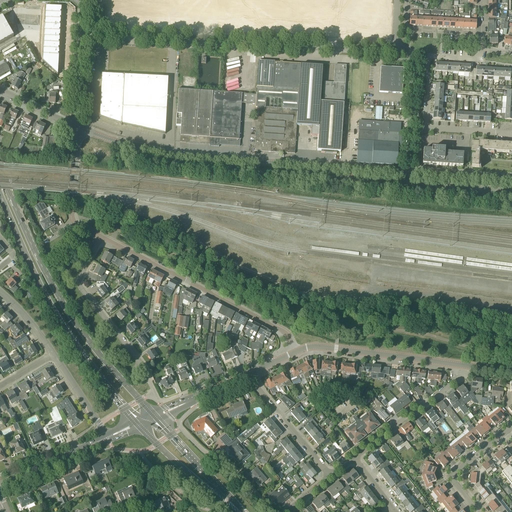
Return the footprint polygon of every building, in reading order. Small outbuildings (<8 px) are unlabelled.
[(0,45),(14,37),(2,17),(0,18),(0,45)] [(494,32),(494,19),(489,19),(489,32),(490,32),(490,36),(490,44),(498,44),(498,36),(494,36),(494,32)] [(42,55),(42,62),(58,75),(59,56),(42,55)] [(0,75),(9,70),(6,63),(5,64),(3,60),(0,62),(0,75)] [(256,94),(298,97),(300,65),(274,63),(275,62),(274,62),(258,61),(256,87),(256,94)] [(340,152),(341,147),(344,104),(320,102),(320,99),(323,66),(300,65),(298,97),(296,125),(297,125),(309,126),(309,128),(310,129),(311,129),(311,136),(318,136),(317,145),(317,150),(321,151),(321,152),(321,153),(337,154),(337,153),(336,153),(336,152),(340,152)] [(344,101),(346,65),(335,65),(334,83),(333,100),(344,101)] [(472,79),(473,69),(470,69),(470,65),(464,65),(464,73),(469,73),(469,79),(472,79)] [(402,94),(403,85),(404,73),(403,73),(404,68),(381,67),(379,92),(402,94)] [(482,76),(482,68),(476,68),(476,69),(473,69),(472,79),(476,79),(476,76),(479,76),(479,80),(481,80),(482,76)] [(14,80),(11,86),(18,90),(22,82),(21,82),(25,75),(20,71),(9,77),(14,80)] [(102,74),(99,117),(121,124),(121,125),(121,124),(165,134),(165,132),(168,78),(124,76),(124,75),(124,76),(102,74)] [(324,82),(324,87),(323,100),(333,100),(334,83),(324,82)] [(256,99),(256,94),(238,94),(213,92),(178,90),(176,126),(181,126),(180,136),(180,142),(209,144),(209,146),(210,146),(210,145),(214,145),(213,147),(219,147),(219,145),(240,146),(240,140),(239,140),(241,103),(255,104),(256,99)] [(256,99),(255,104),(255,107),(257,107),(254,151),(295,154),(295,150),(297,125),(296,125),(298,97),(256,94),(256,99)] [(18,112),(12,110),(5,127),(3,130),(8,132),(11,126),(8,125),(11,118),(15,120),(18,112)] [(440,121),(445,121),(445,114),(443,114),(442,113),(433,113),(433,119),(440,119),(440,121)] [(22,123),(20,127),(22,128),(20,132),(22,133),(24,129),(27,125),(29,126),(33,119),(26,116),(22,123)] [(359,132),(400,134),(400,133),(401,123),(399,123),(389,123),(389,122),(385,121),(384,123),(359,121),(359,132)] [(39,132),(37,134),(41,136),(46,126),(39,122),(35,130),(39,132)] [(404,134),(400,133),(400,134),(359,132),(357,163),(397,165),(398,149),(398,148),(403,149),(404,134)] [(50,137),(47,150),(54,152),(56,138),(50,137)] [(480,168),(480,157),(481,151),(511,152),(511,145),(481,144),(481,141),(472,140),(471,150),(476,151),(476,156),(473,156),(472,167),(480,168)] [(432,148),(431,150),(423,149),(423,155),(422,164),(462,167),(463,154),(445,152),(445,149),(432,148)] [(46,220),(46,221),(50,228),(54,226),(54,224),(53,222),(56,220),(55,218),(52,220),(50,218),(51,218),(48,214),(50,214),(44,204),(37,204),(40,209),(41,212),(46,220)] [(44,232),(50,228),(46,221),(46,220),(41,212),(39,213),(44,221),(40,224),(44,232)] [(101,260),(101,261),(106,263),(108,264),(110,260),(115,262),(116,259),(112,256),(105,253),(103,258),(102,261),(101,260)] [(130,268),(134,261),(128,258),(122,269),(124,270),(127,266),(130,268)] [(147,268),(139,264),(136,270),(133,284),(137,285),(138,275),(138,273),(140,274),(139,276),(142,277),(143,275),(147,268)] [(98,267),(94,274),(94,275),(94,274),(101,277),(100,279),(97,279),(97,282),(96,282),(104,282),(107,276),(103,274),(105,270),(98,267)] [(152,284),(154,281),(158,273),(151,270),(146,281),(152,284)] [(158,273),(154,281),(157,282),(155,286),(158,288),(160,284),(164,277),(158,273)] [(6,284),(11,289),(10,290),(14,294),(18,289),(14,286),(16,284),(11,279),(6,284)] [(177,284),(170,280),(167,286),(164,284),(163,292),(167,295),(169,292),(172,294),(174,290),(177,284)] [(104,282),(96,282),(96,283),(97,283),(97,286),(101,286),(102,287),(96,291),(102,298),(107,293),(105,290),(108,287),(104,282)] [(180,291),(179,302),(178,306),(181,306),(182,302),(183,299),(192,303),(197,294),(187,289),(187,290),(182,288),(180,291)] [(120,296),(118,294),(112,299),(106,303),(112,310),(118,305),(115,301),(118,299),(117,299),(120,296)] [(201,316),(202,311),(208,299),(202,296),(199,303),(203,306),(200,310),(199,315),(198,318),(197,318),(198,326),(201,326),(201,318),(201,316)] [(214,303),(208,299),(202,311),(208,314),(214,303)] [(215,303),(210,314),(213,315),(212,317),(215,318),(221,306),(215,303)] [(218,317),(223,320),(228,310),(221,306),(215,318),(217,319),(218,317)] [(130,314),(127,310),(125,308),(116,316),(121,321),(130,314)] [(228,310),(223,320),(221,324),(223,325),(224,323),(226,318),(230,320),(234,313),(228,310)] [(12,319),(7,313),(1,318),(5,321),(0,326),(5,331),(10,326),(7,324),(12,319)] [(235,329),(242,317),(236,314),(232,321),(236,323),(234,328),(231,334),(234,336),(235,334),(237,329),(235,329)] [(187,329),(189,318),(177,316),(176,320),(174,335),(175,335),(174,338),(177,339),(178,336),(179,336),(181,328),(187,329)] [(241,332),(244,327),(247,320),(242,317),(235,329),(237,329),(235,334),(237,335),(239,331),(241,332)] [(248,336),(254,323),(249,321),(245,328),(248,329),(245,335),(248,336)] [(132,323),(126,328),(131,334),(137,329),(132,323)] [(254,323),(248,336),(250,338),(251,335),(254,336),(256,333),(260,326),(254,323)] [(18,336),(17,335),(22,330),(17,324),(10,330),(13,333),(12,334),(15,338),(18,336)] [(254,343),(252,350),(259,349),(260,343),(267,330),(261,327),(258,334),(261,336),(258,342),(254,343)] [(272,333),(267,330),(260,343),(259,349),(261,349),(262,344),(265,338),(268,340),(268,339),(272,341),(275,337),(271,335),(272,333)] [(24,334),(20,337),(13,341),(15,344),(26,337),(24,334)] [(145,334),(136,341),(142,347),(144,345),(148,343),(146,340),(149,338),(145,334)] [(26,337),(15,344),(17,348),(22,344),(26,350),(24,351),(25,354),(22,356),(25,360),(37,353),(30,342),(29,342),(28,341),(28,340),(26,337)] [(17,348),(15,344),(13,341),(13,340),(9,343),(14,350),(17,348)] [(156,351),(155,348),(146,354),(151,361),(158,357),(155,352),(156,351)] [(237,357),(233,348),(227,351),(228,352),(222,354),(225,361),(231,359),(231,360),(237,357)] [(15,357),(11,359),(15,365),(22,361),(15,351),(13,353),(15,357)] [(214,358),(214,357),(213,355),(209,357),(206,359),(205,358),(204,358),(200,357),(203,364),(207,362),(210,368),(217,365),(215,360),(214,358)] [(198,357),(195,357),(197,362),(194,363),(193,363),(192,364),(192,365),(192,366),(192,367),(195,375),(202,371),(200,365),(203,364),(200,357),(198,357)] [(6,362),(4,359),(3,359),(0,361),(2,363),(0,364),(0,367),(3,373),(10,369),(6,362)] [(189,370),(188,367),(185,361),(180,363),(179,363),(182,368),(179,369),(181,374),(178,375),(181,381),(188,378),(185,372),(189,370)] [(304,364),(309,375),(311,374),(310,371),(312,370),(308,362),(304,364)] [(320,376),(325,376),(327,363),(322,362),(321,370),(319,370),(319,374),(320,374),(320,375),(320,376)] [(304,365),(299,367),(305,379),(307,382),(309,382),(307,378),(309,377),(309,375),(304,364),(304,365)] [(371,376),(371,373),(372,365),(362,364),(362,368),(359,368),(358,377),(358,380),(360,380),(360,378),(361,378),(361,372),(369,373),(369,376),(371,376)] [(351,365),(351,366),(349,380),(352,380),(352,377),(355,378),(355,377),(358,377),(359,368),(356,367),(356,366),(351,365)] [(381,366),(372,365),(371,373),(380,374),(381,366)] [(299,367),(295,369),(301,381),(305,379),(299,367)] [(301,381),(295,369),(295,368),(290,371),(295,381),(292,383),(294,385),(294,386),(301,383),(300,382),(301,382),(301,381)] [(33,379),(34,381),(35,382),(42,378),(44,383),(53,377),(48,369),(33,379)] [(285,386),(287,385),(287,387),(292,385),(287,378),(285,373),(280,375),(280,376),(285,386)] [(445,382),(446,377),(446,375),(441,374),(441,373),(434,373),(433,386),(436,387),(437,381),(437,382),(439,382),(440,381),(445,382)] [(280,376),(275,378),(280,388),(282,392),(284,391),(283,387),(285,386),(280,376)] [(173,383),(171,378),(159,383),(161,386),(164,385),(165,388),(166,387),(166,388),(170,386),(171,385),(170,384),(173,383)] [(271,380),(276,390),(280,388),(275,378),(271,380)] [(469,390),(472,393),(477,389),(477,388),(481,389),(482,380),(473,379),(472,385),(471,386),(469,384),(466,386),(469,390)] [(276,390),(271,380),(266,382),(267,383),(264,384),(266,387),(268,386),(270,390),(272,394),(277,392),(276,390)] [(31,387),(29,384),(27,385),(25,383),(18,387),(21,392),(18,394),(22,400),(28,397),(25,392),(29,390),(28,388),(31,387)] [(48,392),(50,394),(52,399),(53,398),(53,399),(63,392),(59,385),(48,392)] [(461,397),(459,399),(464,405),(466,403),(464,401),(469,398),(472,401),(475,398),(474,397),(472,393),(469,390),(466,391),(462,386),(456,391),(461,397)] [(493,406),(494,396),(498,396),(497,401),(501,401),(503,389),(496,389),(497,388),(493,387),(492,396),(491,396),(490,399),(487,399),(486,406),(493,406)] [(48,392),(46,389),(37,395),(39,398),(42,397),(48,392)] [(11,405),(15,402),(16,404),(19,402),(16,398),(12,391),(5,395),(10,402),(11,405)] [(452,394),(446,399),(450,404),(452,407),(454,408),(457,406),(458,407),(463,414),(468,411),(465,407),(464,405),(459,399),(457,400),(452,394)] [(405,395),(397,401),(403,408),(410,402),(405,395)] [(295,405),(283,396),(279,399),(288,410),(295,405)] [(390,414),(373,397),(372,398),(373,399),(373,401),(374,402),(374,403),(375,405),(376,406),(377,407),(374,411),(378,415),(377,416),(380,419),(381,419),(385,422),(389,418),(387,416),(389,414),(390,414)] [(67,399),(56,406),(58,413),(65,408),(69,414),(68,414),(68,415),(67,416),(68,418),(66,419),(67,420),(66,420),(72,428),(72,427),(75,425),(76,425),(81,422),(77,416),(78,415),(67,399)] [(403,408),(397,401),(389,406),(395,414),(403,408)] [(240,417),(243,416),(248,414),(243,405),(244,405),(243,403),(242,402),(234,405),(234,406),(233,407),(233,408),(226,411),(229,418),(238,414),(240,417)] [(436,406),(440,412),(444,409),(454,423),(456,421),(458,424),(456,425),(458,428),(463,425),(455,414),(454,413),(451,410),(449,411),(446,407),(442,402),(436,406)] [(291,413),(295,418),(301,413),(298,408),(301,406),(298,403),(293,407),(295,409),(291,413)] [(493,414),(500,423),(502,421),(504,419),(501,415),(504,413),(501,409),(500,408),(497,410),(498,411),(493,414)] [(13,420),(14,419),(16,418),(10,409),(7,411),(13,420)] [(444,422),(442,420),(441,418),(439,419),(431,410),(426,414),(430,420),(433,424),(439,420),(442,423),(444,422)] [(299,423),(305,418),(306,418),(301,413),(295,418),(299,423)] [(357,420),(355,417),(352,420),(354,422),(356,424),(344,432),(354,445),(366,436),(364,434),(366,432),(368,435),(379,426),(369,413),(358,422),(357,420)] [(484,417),(490,424),(492,422),(495,426),(497,424),(498,425),(500,423),(493,414),(489,418),(487,415),(484,417)] [(479,425),(486,434),(488,433),(488,432),(490,430),(487,426),(490,424),(484,417),(482,420),(484,422),(479,425)] [(195,422),(196,423),(192,425),(192,426),(191,426),(193,430),(194,429),(195,432),(199,430),(199,431),(204,429),(211,437),(214,434),(215,434),(216,433),(217,431),(210,423),(208,424),(205,418),(195,422)] [(267,429),(274,424),(269,419),(263,424),(260,427),(257,423),(243,435),(246,439),(259,427),(263,432),(267,429)] [(428,427),(426,424),(422,420),(421,421),(420,419),(415,422),(422,432),(428,427)] [(62,420),(54,423),(45,427),(47,433),(50,432),(52,438),(62,434),(60,428),(64,426),(62,420)] [(39,421),(35,423),(36,425),(38,430),(43,428),(39,421)] [(308,433),(314,428),(310,423),(304,428),(308,433)] [(413,429),(408,423),(398,430),(403,437),(405,435),(409,441),(412,439),(407,433),(413,429)] [(269,436),(271,434),(278,429),(274,424),(267,429),(269,431),(265,435),(267,438),(269,436)] [(469,427),(475,435),(478,433),(481,437),(483,435),(484,436),(486,434),(479,425),(475,429),(471,425),(469,427)] [(434,431),(431,426),(428,428),(435,436),(438,434),(435,430),(434,431)] [(464,436),(465,437),(472,445),(474,444),(474,443),(476,441),(473,437),(475,435),(469,427),(466,429),(469,432),(464,436)] [(314,428),(308,433),(312,438),(318,433),(314,428)] [(273,441),(274,442),(277,440),(276,439),(282,433),(278,429),(271,434),(273,436),(271,438),(273,441)] [(43,442),(39,432),(29,436),(34,446),(43,442)] [(325,441),(322,438),(323,438),(318,433),(312,438),(316,443),(319,446),(325,441)] [(219,439),(225,447),(232,441),(225,434),(219,439)] [(242,435),(240,436),(233,441),(227,446),(229,448),(229,449),(234,455),(235,454),(236,456),(234,457),(238,461),(240,459),(242,461),(249,455),(240,445),(246,439),(243,435),(242,435)] [(22,438),(20,439),(19,436),(15,438),(16,441),(9,444),(14,455),(24,451),(21,443),(24,441),(22,438)] [(403,443),(397,436),(394,439),(391,441),(390,441),(396,448),(399,445),(402,449),(405,446),(408,450),(411,448),(406,441),(403,443)] [(457,441),(461,446),(464,445),(467,448),(469,447),(470,447),(472,445),(465,437),(461,440),(460,439),(457,441)] [(275,456),(284,449),(290,443),(286,438),(277,446),(279,448),(273,453),(275,456)] [(459,448),(461,446),(457,441),(455,444),(451,448),(458,457),(460,455),(459,454),(462,452),(459,448)] [(333,445),(335,448),(340,455),(343,453),(343,454),(349,449),(345,442),(338,447),(335,443),(333,445)] [(284,449),(288,454),(294,448),(290,443),(284,449)] [(386,444),(382,447),(382,448),(385,453),(390,449),(386,444)] [(451,448),(450,447),(443,453),(442,451),(447,458),(449,456),(453,460),(455,458),(456,458),(458,457),(451,448)] [(299,453),(294,448),(288,454),(290,456),(287,459),(289,461),(292,459),(299,453)] [(335,448),(334,448),(332,449),(332,448),(322,456),(327,461),(330,459),(332,462),(339,457),(338,457),(340,455),(335,448)] [(501,451),(499,453),(505,461),(511,456),(505,448),(502,450),(503,450),(501,452),(501,451)] [(368,458),(372,464),(379,458),(375,453),(374,453),(373,451),(367,455),(369,457),(368,458)] [(447,458),(442,451),(439,453),(441,455),(437,459),(436,458),(434,461),(438,466),(440,464),(444,468),(446,466),(445,465),(448,463),(445,460),(447,458)] [(299,453),(292,459),(296,463),(303,458),(299,453)] [(495,456),(492,458),(499,466),(505,461),(499,453),(497,454),(497,455),(495,456)] [(379,458),(372,464),(376,469),(383,463),(379,458)] [(486,463),(487,464),(492,471),(499,466),(492,458),(490,460),(488,462),(488,461),(486,463)] [(101,475),(100,472),(106,469),(107,472),(112,470),(107,459),(91,466),(96,477),(101,475)] [(426,465),(421,475),(435,475),(436,473),(435,472),(436,469),(432,468),(433,464),(425,461),(424,464),(426,465)] [(482,466),(480,468),(484,473),(486,471),(488,474),(492,471),(487,464),(486,463),(484,464),(484,465),(482,466)] [(511,473),(511,463),(511,464),(502,472),(507,478),(511,473)] [(303,477),(312,469),(308,464),(301,470),(300,471),(304,476),(303,477)] [(254,479),(260,486),(267,479),(256,467),(248,474),(253,480),(254,479)] [(382,479),(390,473),(386,467),(379,473),(383,478),(382,479)] [(469,479),(481,480),(481,475),(484,473),(480,468),(473,473),(473,474),(472,474),(472,476),(470,475),(470,477),(470,478),(469,479)] [(312,469),(303,477),(307,482),(316,474),(312,469)] [(348,474),(353,481),(358,477),(353,470),(348,474)] [(82,482),(80,477),(78,472),(70,475),(70,476),(66,478),(66,477),(63,478),(64,479),(63,479),(68,489),(82,482)] [(382,479),(383,478),(387,483),(386,484),(394,478),(390,473),(382,479)] [(347,484),(344,486),(348,491),(351,489),(348,486),(353,481),(348,474),(342,478),(347,484)] [(436,478),(435,475),(421,475),(427,488),(428,488),(430,492),(432,491),(434,490),(432,486),(431,483),(436,481),(435,478),(436,478)] [(394,478),(386,484),(387,483),(391,489),(394,486),(395,488),(404,482),(402,480),(400,481),(396,476),(394,478)] [(472,485),(477,492),(482,487),(480,485),(481,480),(469,479),(469,480),(469,481),(470,482),(471,482),(471,484),(472,484),(472,485)] [(350,493),(348,491),(344,486),(342,488),(337,482),(332,486),(338,493),(343,489),(348,495),(350,493)] [(404,482),(395,488),(397,490),(394,493),(398,498),(397,498),(405,492),(401,487),(405,484),(404,482)] [(58,493),(53,483),(50,484),(51,485),(47,486),(40,489),(45,499),(58,493)] [(480,495),(481,497),(490,490),(486,484),(482,487),(477,492),(479,494),(480,495)] [(359,493),(359,492),(364,498),(371,492),(367,487),(366,487),(365,485),(359,489),(354,494),(356,496),(359,493)] [(436,499),(438,502),(445,496),(443,494),(447,491),(445,489),(446,488),(444,486),(441,488),(439,485),(435,488),(434,490),(432,491),(438,498),(436,499)] [(329,498),(333,503),(335,501),(332,497),(338,493),(332,486),(327,491),(331,496),(329,498)] [(125,488),(121,490),(116,492),(122,506),(127,504),(127,501),(135,498),(131,487),(126,489),(125,488)] [(290,496),(289,495),(286,492),(286,491),(283,487),(276,493),(274,492),(268,497),(269,497),(272,501),(273,503),(273,502),(277,506),(283,501),(283,502),(290,496),(290,497),(291,497),(290,496)] [(484,501),(486,503),(495,496),(493,494),(493,493),(493,492),(492,491),(491,490),(490,490),(481,497),(483,500),(483,499),(484,500),(484,501)] [(364,498),(367,503),(375,497),(374,497),(371,492),(364,498)] [(405,492),(397,498),(397,499),(398,498),(402,503),(401,503),(401,504),(409,498),(405,492)] [(18,499),(18,500),(22,508),(35,503),(30,493),(18,499)] [(317,499),(325,508),(330,504),(331,505),(333,503),(329,498),(327,500),(322,494),(317,499)] [(65,496),(58,499),(61,506),(67,503),(65,496)] [(447,499),(445,496),(438,502),(440,504),(442,503),(445,507),(455,500),(453,498),(452,498),(450,496),(447,499)] [(489,507),(491,509),(500,502),(495,496),(486,503),(488,506),(489,506),(490,507),(489,507)] [(169,506),(168,503),(165,497),(155,502),(157,507),(156,507),(157,511),(164,511),(168,511),(166,508),(169,506)] [(375,497),(367,503),(372,508),(379,503),(375,498),(375,497)] [(409,498),(401,504),(402,503),(406,508),(405,509),(413,503),(409,498)] [(110,511),(114,510),(110,502),(106,504),(104,499),(96,503),(99,511),(101,511),(109,509),(110,511)] [(317,510),(318,510),(319,511),(325,508),(317,499),(312,503),(317,510)] [(445,507),(448,511),(454,511),(456,511),(454,508),(458,505),(456,503),(457,502),(455,500),(445,507)] [(499,511),(504,508),(500,502),(491,509),(492,511),(493,511),(499,511)] [(358,511),(360,510),(359,509),(357,506),(355,503),(352,505),(355,509),(351,511),(358,511)] [(413,503),(405,509),(406,508),(409,511),(411,511),(413,511),(415,511),(423,507),(421,505),(417,508),(413,503)]
